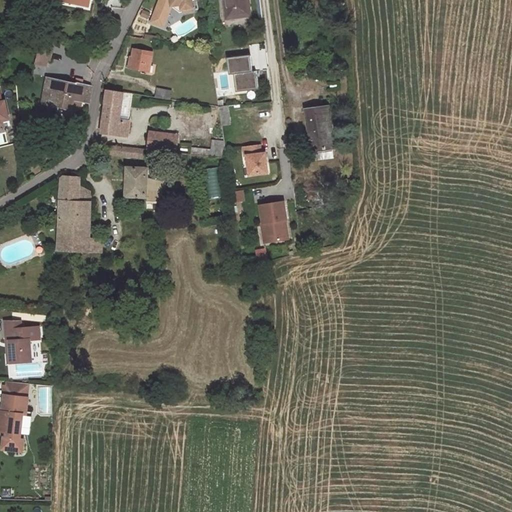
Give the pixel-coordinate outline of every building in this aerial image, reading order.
[(193,7),(191,0),(159,0),(151,22),(163,27),(171,6),(181,5),(181,9),(193,7)] [(249,15),(247,0),(225,0),(228,17),(249,15)] [(48,60),(51,48),(40,45),(37,58),(48,60)] [(150,68),(153,52),(133,49),(132,57),(135,58),(133,69),(149,71),(150,68)] [(224,76),(225,88),(234,88),(234,91),(254,89),(251,55),(227,57),(228,76),(224,76)] [(46,66),(48,60),(37,58),(35,63),(46,66)] [(89,103),(91,86),(82,84),(83,79),(77,78),(76,82),(76,83),(47,77),(42,104),(72,110),(73,106),(74,100),(81,101),(89,103)] [(169,99),(171,91),(158,89),(156,97),(169,99)] [(120,120),(124,92),(107,90),(101,132),(126,136),(129,121),(120,120)] [(2,102),(0,92),(0,121),(9,119),(5,101),(2,102)] [(129,121),(133,94),(124,92),(120,120),(129,121)] [(230,124),(227,106),(219,106),(222,125),(230,124)] [(329,132),(326,107),(306,109),(309,131),(311,131),(312,137),(310,137),(312,151),(313,159),(334,157),(332,148),(334,148),(332,132),(329,132)] [(175,152),(177,135),(151,132),(150,149),(166,151),(175,152)] [(211,140),(211,156),(224,156),(224,140),(211,140)] [(268,173),(265,153),(261,153),(260,144),(243,146),(245,156),(247,156),(249,175),(268,173)] [(143,157),(143,149),(111,145),(110,153),(143,157)] [(165,159),(166,151),(150,149),(149,157),(165,159)] [(147,197),(148,168),(127,167),(126,196),(147,197)] [(224,197),(219,167),(202,170),(207,200),(224,197)] [(90,219),(91,202),(79,201),(80,188),(80,177),(64,176),(61,178),(60,199),(58,251),(89,252),(89,239),(90,230),(88,230),(89,219),(90,219)] [(351,188),(348,179),(342,180),(345,190),(351,188)] [(91,202),(91,194),(80,188),(79,201),(91,202)] [(244,200),(242,190),(232,192),(234,202),(244,200)] [(287,220),(284,201),(260,205),(263,223),(262,223),(263,231),(268,231),(270,242),(288,239),(286,226),(285,227),(283,221),(285,220),(287,220)] [(101,252),(102,239),(89,239),(89,252),(101,252)] [(39,339),(39,327),(21,328),(20,321),(5,321),(7,341),(9,341),(11,362),(31,361),(29,340),(39,339)] [(26,415),(28,398),(27,398),(28,389),(5,386),(2,411),(0,430),(0,431),(7,432),(6,437),(4,437),(2,449),(22,451),(23,439),(20,439),(21,434),(21,427),(23,416),(23,415),(26,415)] [(30,428),(32,417),(23,416),(21,427),(24,428),(30,428)]
